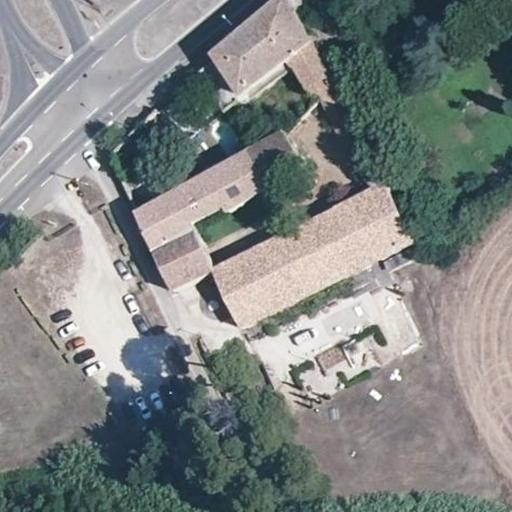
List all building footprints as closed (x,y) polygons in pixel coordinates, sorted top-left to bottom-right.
[(295,60),(318,44),(305,20),(294,0),(289,0),(225,54),(198,77),(226,113),(295,60)] [(294,0),(305,20),(322,8),(337,0),(294,0)] [(324,98),(347,105),(318,44),(295,60),(314,95),(324,98)] [(387,186),(347,105),(324,98),(364,184),(372,180),(377,191),(387,186)] [(256,151),(274,187),(309,164),(290,136),(288,134),(256,151)] [(140,216),(159,255),(186,237),(191,244),(205,238),(199,226),(230,211),(233,215),(274,187),(256,151),(140,216)] [(369,195),(377,191),(372,180),(364,184),(369,195)] [(386,260),(418,244),(389,185),(387,186),(377,191),(369,195),(221,272),(218,273),(246,329),(369,269),(364,257),(380,249),(386,260)] [(159,255),(177,294),(218,273),(221,272),(205,238),(191,244),(186,237),(159,255)] [(364,257),(369,269),(386,260),(380,249),(364,257)]
